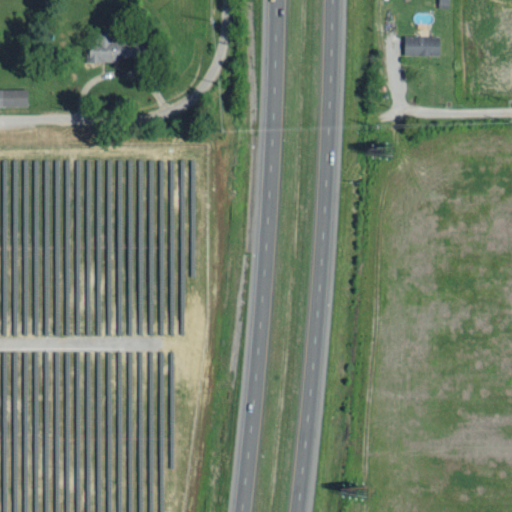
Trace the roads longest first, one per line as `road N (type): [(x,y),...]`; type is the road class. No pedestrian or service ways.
road 1 (motorway): [(294,511),(321,213),(329,0)]
road 2 (motorway): [(274,0),(260,317),(240,511)]
road 3 (residential): [(0,119),(143,117),(182,104),(218,59),(225,0)]
